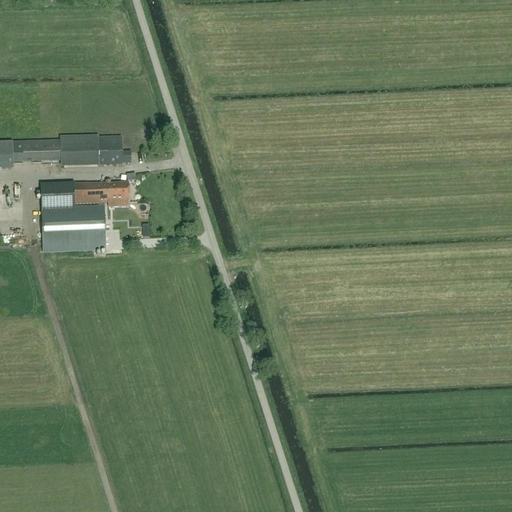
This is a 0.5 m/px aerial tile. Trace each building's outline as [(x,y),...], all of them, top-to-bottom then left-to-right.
[(98,137),(61,138),(62,167),(99,166),(98,137)] [(122,137),(98,137),(99,166),(122,166),(122,137)] [(0,173),(0,185),(22,185),(22,174),(0,173)] [(128,208),(128,203),(129,203),(128,183),(75,185),(76,206),(101,205),(101,208),(42,210),(43,244),(44,255),(105,252),(105,242),(104,204),(108,204),(108,209),(128,208)] [(11,192),(0,191),(0,204),(11,204),(11,192)] [(138,213),(138,229),(147,229),(147,213),(138,213)]
